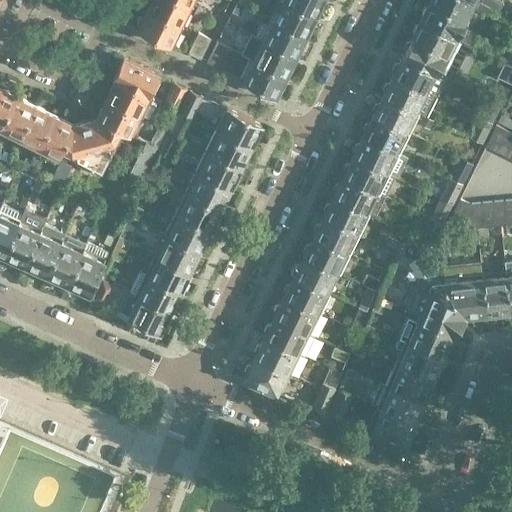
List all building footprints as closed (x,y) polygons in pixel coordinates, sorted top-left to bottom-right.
[(147,5),(147,6),(183,24),(189,12),(193,5),(182,0),(147,0),(146,2),(147,5)] [(288,0),(280,0),(272,17),(306,35),(306,34),(310,33),(313,27),(312,22),(316,14),(317,14),(288,0)] [(288,0),(317,14),(320,13),(323,7),(322,3),(323,0),(288,0)] [(424,13),(421,18),(458,36),(476,45),(479,37),(468,31),(466,34),(460,31),(467,17),(465,16),(473,0),(429,0),(428,4),(425,5),(422,10),(424,13)] [(479,0),(479,1),(497,9),(501,0),(500,0),(479,0)] [(489,7),(479,2),(475,9),(486,14),(489,7)] [(138,25),(137,27),(169,43),(171,39),(175,41),(183,24),(147,6),(142,16),(139,17),(136,22),(138,25)] [(205,11),(196,6),(192,14),(202,18),(205,11)] [(257,35),(262,38),(264,39),(296,55),(300,53),(303,47),(302,44),(306,35),(272,17),(268,25),(263,24),(257,35)] [(406,48),(404,53),(439,71),(448,54),(449,54),(453,46),(459,49),(460,47),(468,51),(472,44),(458,37),(458,36),(421,18),(419,23),(416,23),(413,28),(415,30),(411,40),(407,40),(405,45),(406,48)] [(257,49),(252,58),(287,75),(290,73),(293,67),(292,63),(296,55),(264,39),(262,38),(243,28),(238,40),(257,49)] [(199,31),(189,51),(201,57),(207,47),(211,37),(199,31)] [(221,37),(219,42),(229,47),(231,48),(234,43),(221,37)] [(219,42),(209,61),(220,66),(229,47),(219,42)] [(503,59),(511,63),(511,47),(510,46),(503,59)] [(395,71),(394,74),(427,90),(435,73),(437,74),(439,71),(404,53),(400,61),(396,62),(393,68),(395,71)] [(122,56),(113,76),(149,94),(157,78),(156,78),(158,74),(122,56)] [(245,76),(243,80),(276,96),(277,95),(280,93),(284,87),(282,84),(287,75),(252,58),(244,75),(245,76)] [(497,76),(511,83),(511,65),(504,62),(497,76)] [(385,91),(384,93),(417,110),(427,90),(394,74),(390,82),(386,83),(384,88),(385,91)] [(115,78),(106,96),(141,113),(150,95),(149,95),(149,94),(113,76),(112,76),(115,78)] [(173,81),(171,86),(164,101),(177,108),(184,93),(183,92),(186,87),(173,81)] [(509,89),(499,84),(492,97),(502,102),(509,89)] [(0,88),(0,124),(14,95),(0,88)] [(179,110),(180,110),(187,114),(192,116),(200,100),(198,99),(200,94),(190,89),(187,94),(179,110)] [(375,111),(374,113),(407,130),(417,110),(384,93),(380,102),(376,102),(373,108),(375,111)] [(14,95),(0,124),(0,128),(18,138),(34,105),(14,95)] [(489,95),(480,113),(490,119),(493,120),(502,102),(492,97),(489,95)] [(106,96),(96,116),(131,133),(141,113),(106,96)] [(34,105),(18,138),(38,147),(54,114),(34,105)] [(226,113),(218,129),(251,145),(254,139),(259,137),(262,131),(260,127),(261,125),(225,107),(223,111),(226,113)] [(187,114),(180,110),(170,131),(177,134),(187,114)] [(429,127),(433,118),(422,112),(418,121),(429,127)] [(511,126),(511,117),(502,112),(498,120),(511,127),(511,126)] [(365,132),(364,133),(398,149),(407,130),(374,113),(370,121),(367,122),(363,128),(365,132)] [(480,113),(470,134),(480,139),(490,119),(480,113)] [(54,114),(38,147),(57,157),(72,122),(72,123),(54,114)] [(72,122),(57,157),(58,157),(62,150),(102,170),(121,130),(130,134),(131,133),(96,116),(72,122)] [(167,127),(160,123),(151,142),(157,146),(167,127)] [(491,134),(485,145),(496,150),(506,129),(496,123),(491,134)] [(218,129),(208,150),(241,165),(245,159),(249,157),(252,152),(250,148),(251,145),(218,129)] [(511,131),(506,129),(496,150),(506,155),(511,142),(511,131)] [(177,134),(170,131),(165,140),(173,144),(177,134)] [(355,151),(354,154),(387,170),(391,163),(401,167),(404,159),(395,155),(398,149),(364,133),(360,142),(356,142),(354,148),(355,151)] [(156,146),(146,141),(141,149),(152,155),(156,146)] [(4,148),(0,156),(7,160),(11,152),(4,148)] [(208,150),(198,170),(231,186),(234,180),(239,178),(241,172),(240,168),(241,165),(208,150)] [(151,157),(140,152),(129,173),(140,179),(151,157)] [(345,172),(344,174),(377,190),(387,170),(354,154),(350,162),(346,163),(344,168),(345,172)] [(460,156),(448,178),(460,184),(471,162),(460,156)] [(27,168),(31,159),(27,157),(23,166),(27,168)] [(36,165),(31,163),(27,171),(32,173),(36,165)] [(56,163),(48,178),(63,185),(70,170),(56,163)] [(154,177),(158,170),(151,167),(148,173),(154,177)] [(198,170),(187,191),(221,207),(224,201),(228,200),(231,193),(230,189),(231,186),(198,170)] [(148,173),(145,172),(138,185),(148,190),(154,177),(148,173)] [(335,192),(334,194),(368,210),(376,214),(386,194),(377,190),(344,174),(340,182),(336,183),(333,188),(335,192)] [(448,178),(437,198),(449,204),(460,184),(448,178)] [(43,183),(36,180),(33,188),(39,191),(43,183)] [(187,191),(177,212),(210,228),(213,222),(218,220),(221,214),(219,210),(221,207),(187,191)] [(325,212),(324,213),(358,230),(368,210),(334,194),(330,202),(326,203),(323,209),(325,212)] [(24,206),(28,198),(22,196),(18,203),(24,206)] [(460,197),(449,219),(444,229),(473,226),(471,202),(460,197)] [(437,198),(428,216),(440,222),(449,204),(437,198)] [(505,199),(493,200),(496,224),(507,223),(505,199)] [(493,200),(482,201),(485,225),(496,224),(493,200)] [(136,201),(129,215),(138,219),(144,205),(136,201)] [(482,201),(471,202),(473,226),(485,225),(482,201)] [(0,251),(3,253),(18,219),(21,213),(0,203),(0,204),(0,251)] [(24,263),(39,229),(42,223),(47,212),(40,208),(32,226),(18,219),(3,253),(6,254),(6,258),(12,261),(15,259),(24,263)] [(177,212),(167,232),(201,249),(204,247),(207,242),(205,238),(210,228),(177,212)] [(315,232),(314,234),(348,251),(358,230),(324,213),(320,223),(316,223),(314,229),(315,232)] [(132,231),(134,232),(139,220),(128,215),(119,235),(128,239),(132,231)] [(435,230),(440,222),(428,216),(418,235),(435,230)] [(42,223),(39,229),(24,263),(27,264),(27,268),(33,270),(37,268),(45,272),(61,236),(63,233),(42,223)] [(498,240),(497,228),(488,229),(489,234),(486,239),(490,241),(498,240)] [(477,241),(476,229),(466,230),(467,242),(477,241)] [(167,232),(157,253),(190,270),(194,268),(196,263),(195,260),(200,249),(201,249),(167,232)] [(305,252),(304,254),(338,271),(348,251),(314,234),(310,242),(307,243),(304,249),(305,252)] [(399,241),(387,235),(383,243),(396,249),(399,241)] [(67,282),(83,246),(61,236),(45,272),(48,274),(49,277),(54,280),(58,278),(67,282)] [(360,238),(356,244),(367,250),(370,243),(360,238)] [(109,253),(85,242),(83,246),(67,282),(69,283),(70,287),(76,290),(79,288),(89,292),(91,288),(93,289),(109,253)] [(114,246),(110,256),(123,261),(127,253),(114,246)] [(157,253),(147,273),(180,290),(181,289),(184,288),(187,282),(186,279),(190,270),(157,253)] [(295,272),(294,275),(328,291),(338,271),(304,254),(300,262),(297,263),(294,269),(295,272)] [(430,282),(415,318),(450,333),(451,331),(454,333),(462,323),(459,321),(465,314),(441,278),(426,258),(418,264),(430,282)] [(147,273),(136,268),(126,289),(137,293),(170,310),(174,309),(177,303),(175,300),(180,290),(147,273)] [(506,271),(482,274),(486,311),(490,311),(492,313),(497,313),(499,310),(510,309),(506,271)] [(362,283),(375,289),(380,279),(366,273),(362,283)] [(482,274),(441,278),(465,314),(465,313),(468,313),(469,316),(475,315),(477,312),(486,311),(482,274)] [(285,292),(284,294),(318,311),(328,291),(294,275),(291,282),(287,283),(284,289),(285,292)] [(97,290),(93,297),(104,303),(106,299),(107,299),(115,283),(102,276),(95,290),(97,290)] [(359,307),(367,310),(375,289),(367,286),(359,307)] [(127,309),(125,313),(160,330),(161,330),(164,329),(167,323),(166,320),(170,310),(137,293),(129,309),(127,309)] [(275,313),(274,315),(308,331),(318,311),(284,294),(281,302),(277,303),(274,309),(275,313)] [(376,301),(373,309),(382,312),(385,304),(376,301)] [(358,307),(350,326),(358,330),(366,310),(358,307)] [(308,331),(274,315),(271,322),(267,323),(264,329),(266,333),(265,335),(298,351),(305,355),(314,335),(308,331)] [(416,319),(407,340),(441,354),(441,353),(444,354),(449,342),(446,341),(450,333),(415,318),(415,319),(416,319)] [(367,324),(362,335),(372,339),(377,328),(367,324)] [(255,353),(254,355),(288,372),(298,351),(265,335),(261,342),(257,343),(254,349),(255,353)] [(334,344),(349,350),(353,342),(338,336),(334,344)] [(407,340),(398,362),(432,376),(433,375),(435,376),(440,363),(438,362),(441,354),(407,340)] [(357,344),(354,352),(362,356),(366,348),(357,344)] [(334,345),(330,354),(345,361),(349,351),(334,345)] [(246,373),(243,377),(276,390),(278,386),(280,387),(288,372),(254,355),(251,362),(247,363),(244,369),(246,373)] [(398,362),(389,383),(423,398),(423,397),(426,398),(431,386),(429,384),(432,376),(398,362)] [(329,366),(323,381),(335,386),(341,372),(329,366)] [(348,366),(345,374),(355,378),(358,371),(348,366)] [(315,401),(313,406),(325,411),(326,406),(328,407),(336,387),(335,386),(323,381),(322,381),(314,401),(315,401)] [(389,383),(380,405),(414,420),(414,419),(417,420),(422,407),(419,406),(423,398),(389,383)] [(330,409),(329,412),(341,418),(343,413),(344,414),(352,394),(338,387),(329,409),(330,409)] [(369,425),(367,429),(381,434),(384,434),(405,442),(406,440),(408,441),(413,430),(410,429),(414,420),(380,405),(372,426),(369,425)]
